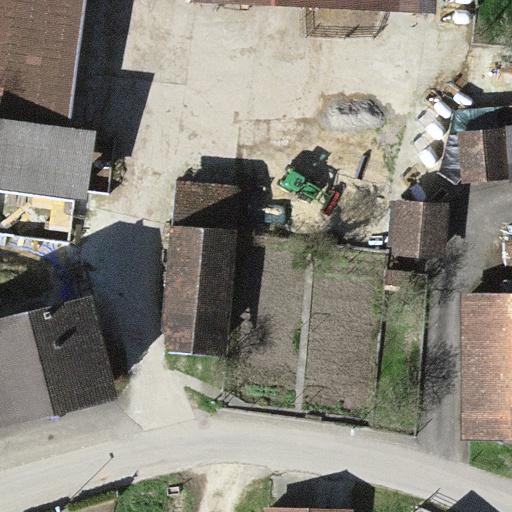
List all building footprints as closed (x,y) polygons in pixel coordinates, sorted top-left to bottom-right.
[(0,0),(0,114),(49,123),(69,0),(0,0)] [(78,141),(0,136),(0,203),(74,208),(78,141)] [(511,138),(503,139),(501,185),(511,185),(511,138)] [(441,213),(388,213),(388,253),(441,253),(441,213)] [(162,232),(156,344),(222,348),(229,236),(162,232)] [(511,240),(499,241),(500,302),(455,303),(456,447),(511,445),(511,240)] [(69,310),(0,324),(0,415),(88,397),(69,310)]
